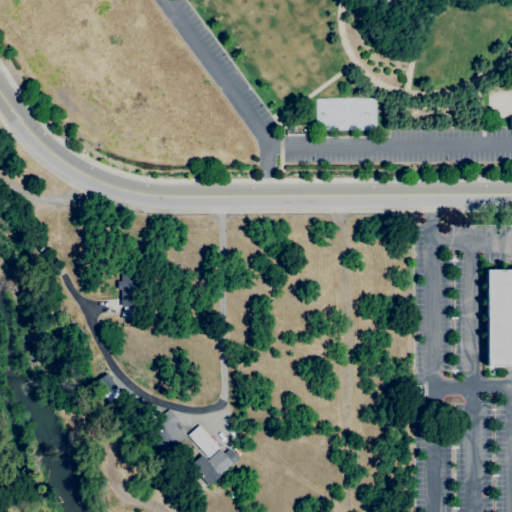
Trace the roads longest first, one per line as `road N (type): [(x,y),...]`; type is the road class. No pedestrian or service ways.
road 1 (tertiary): [(0,90),(39,147),(149,196),(511,195)]
road 2 (track): [(336,196),(347,373),(341,511)]
